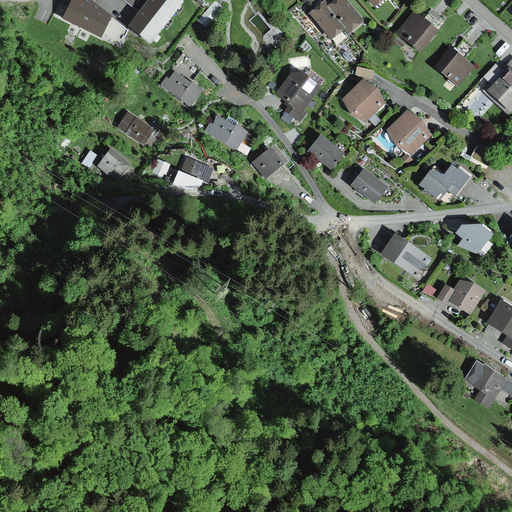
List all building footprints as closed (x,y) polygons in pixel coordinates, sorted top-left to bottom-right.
[(71,0),(62,21),(100,40),(110,19),(86,0),(71,0)] [(180,4),(174,0),(150,0),(129,28),(149,43),(180,4)] [(343,0),(333,0),(326,7),(345,28),(349,34),(363,22),(343,0)] [(366,0),(373,8),(383,0),(366,0)] [(215,2),(197,20),(207,29),(224,11),(215,2)] [(323,2),(308,14),(330,40),(345,28),(326,7),(323,2)] [(431,10),(423,20),(432,29),(441,19),(431,10)] [(423,20),(413,12),(395,32),(418,53),(437,33),(432,29),(423,20)] [(128,31),(110,19),(100,40),(119,49),(128,31)] [(462,40),(453,51),(464,60),(473,49),(462,40)] [(453,51),(448,48),(433,68),(451,82),(455,78),(462,84),(474,68),(464,60),(453,51)] [(182,54),(173,67),(193,81),(201,70),(182,54)] [(356,68),(354,76),(372,80),(374,71),(356,68)] [(511,106),(511,71),(508,68),(486,92),(507,112),(511,106)] [(168,80),(166,78),(160,86),(189,108),(202,91),(191,82),(190,84),(174,72),(168,80)] [(289,75),(275,95),(293,108),(288,115),(299,123),(307,112),(304,110),(321,87),(300,73),(289,75)] [(361,82),(341,100),(349,116),(364,123),(367,120),(374,114),(375,114),(384,104),(375,90),(361,82)] [(391,110),(384,104),(375,114),(382,120),(391,110)] [(389,128),(403,114),(397,108),(383,122),(389,128)] [(420,122),(405,112),(403,114),(389,128),(386,131),(395,146),(411,155),(430,137),(420,122)] [(374,114),(367,120),(373,126),(379,120),(374,114)] [(149,130),(126,115),(116,128),(143,146),(150,135),(154,138),(158,131),(151,127),(149,130)] [(209,124),(204,133),(236,151),(237,150),(241,143),(247,133),(234,125),(233,126),(217,117),(212,126),(209,124)] [(343,154),(320,135),(306,152),(330,171),(343,154)] [(241,143),(237,150),(247,156),(251,149),(241,143)] [(476,147),(471,157),(484,164),(489,154),(476,147)] [(269,150),(252,164),(265,179),(282,165),(269,150)] [(128,166),(111,151),(96,167),(106,176),(117,178),(128,166)] [(406,155),(400,160),(407,166),(412,161),(406,155)] [(213,169),(186,158),(179,173),(207,184),(213,169)] [(442,178),(431,169),(418,186),(439,202),(447,192),(455,198),(472,176),(459,166),(456,171),(450,167),(442,178)] [(386,188),(363,170),(349,188),(373,205),(386,188)] [(479,227),(459,227),(454,235),(462,240),(456,247),(476,256),(491,236),(479,227)] [(430,260),(393,235),(380,255),(417,280),(430,260)] [(483,292),(460,279),(453,291),(447,303),(470,315),(483,292)] [(426,285),(422,293),(432,297),(436,290),(426,285)] [(444,286),(436,299),(446,304),(447,303),(453,291),(444,286)] [(511,308),(500,301),(485,325),(506,337),(511,341),(511,340),(511,308)] [(511,340),(511,341),(506,337),(501,345),(511,351),(511,340)] [(467,358),(458,352),(450,365),(459,371),(467,358)] [(506,381),(475,362),(464,382),(486,394),(479,405),(488,411),(500,390),(506,381)] [(511,384),(506,381),(500,390),(511,397),(511,384)]
